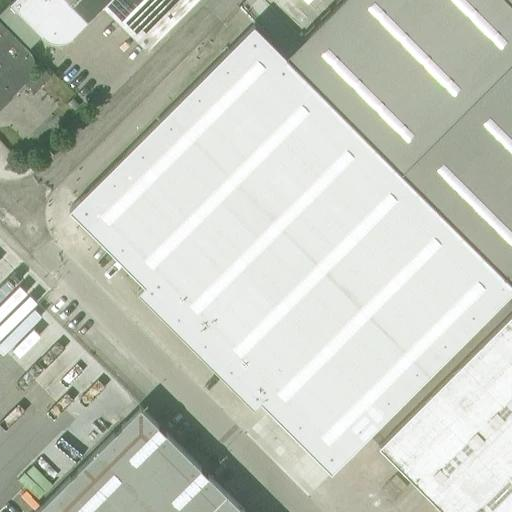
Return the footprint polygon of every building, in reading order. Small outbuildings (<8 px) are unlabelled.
[(195,0),(11,0),(0,11),(0,19),(28,48),(42,34),(44,35),(47,37),(50,39),(52,40),(54,40),(57,40),(59,40),(61,40),(65,39),(68,38),(70,37),(73,34),(102,5),(146,49),(195,0)] [(511,275),(511,0),(337,0),(314,23),(288,49),(511,275)] [(31,51),(30,50),(28,48),(0,19),(0,107),(28,79),(31,76),(32,74),(33,73),(33,71),(34,69),(34,67),(35,65),(35,63),(35,62),(34,60),(34,58),(34,56),(33,54),(32,53),(31,51)] [(331,469),(511,287),(511,281),(254,23),(70,207),(331,469)] [(511,511),(511,312),(379,445),(445,511),(511,511)] [(247,511),(173,438),(140,405),(32,511),(247,511)]
